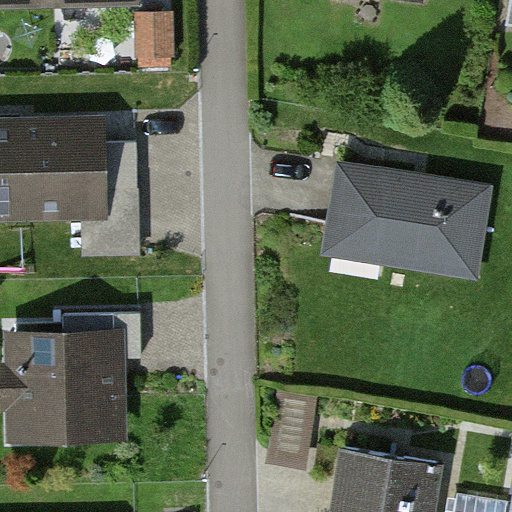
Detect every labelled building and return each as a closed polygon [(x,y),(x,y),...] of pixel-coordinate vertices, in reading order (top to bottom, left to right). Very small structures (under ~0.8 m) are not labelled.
[(0,0),(0,8),(136,5),(135,0),(0,0)] [(169,15),(143,16),(144,62),(170,61),(169,15)] [(86,250),(141,249),(138,142),(83,144),(82,124),(0,126),(0,210),(85,209),(86,250)] [(347,163),(333,246),(480,271),(495,188),(347,163)] [(7,441),(130,441),(129,324),(6,325),(7,441)] [(343,451),(333,511),(435,511),(442,466),(343,451)]
